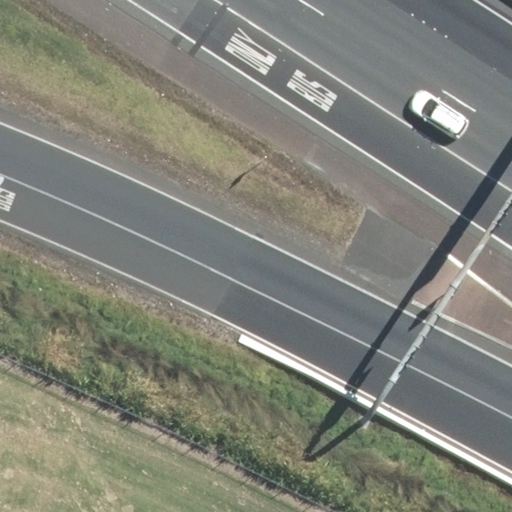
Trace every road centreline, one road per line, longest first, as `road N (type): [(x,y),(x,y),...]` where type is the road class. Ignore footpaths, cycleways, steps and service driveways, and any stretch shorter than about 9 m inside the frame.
road 1 (motorway): [(511,402),(176,225),(0,145)]
road 2 (motorway): [(511,79),(386,0)]
